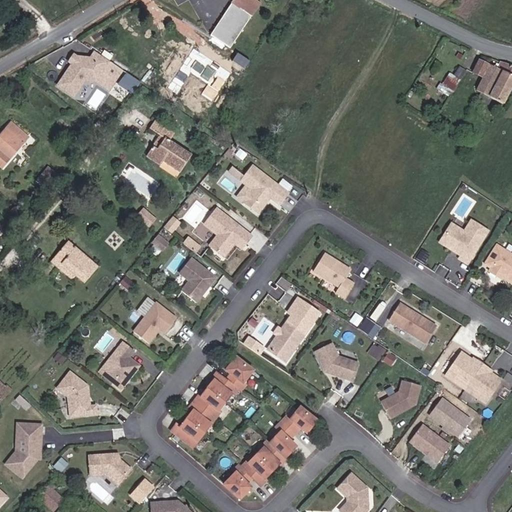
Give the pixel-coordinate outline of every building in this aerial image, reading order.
[(232,45),(262,0),(261,0),(233,0),(212,32),(232,45)] [(76,59),(80,53),(71,47),(68,53),(76,59)] [(90,78),(101,80),(114,59),(98,49),(94,55),(80,53),(76,59),(60,79),(76,91),(90,78)] [(480,74),(511,88),(511,65),(510,64),(507,71),(485,62),(480,74)] [(450,96),(462,80),(451,71),(439,87),(450,96)] [(501,98),(511,103),(511,100),(511,88),(480,74),(474,86),(491,94),(501,98)] [(487,101),(498,105),(501,98),(491,94),(487,101)] [(105,129),(110,123),(105,119),(100,125),(105,129)] [(3,135),(21,150),(33,134),(17,120),(3,135)] [(185,174),(196,156),(175,142),(180,134),(161,121),(155,129),(165,135),(171,139),(163,150),(157,146),(150,155),(166,166),(168,163),(185,174)] [(0,158),(8,165),(21,150),(3,135),(0,137),(0,158)] [(157,146),(163,150),(171,139),(165,135),(157,146)] [(256,164),(244,180),(256,188),(255,190),(247,200),(262,212),(271,201),(270,197),(272,195),(283,204),(292,192),(256,164)] [(61,170),(55,165),(44,177),(50,182),(61,170)] [(56,187),(66,175),(61,170),(50,182),(56,187)] [(237,195),(243,185),(238,182),(232,192),(237,195)] [(247,200),(255,190),(249,185),(241,196),(247,200)] [(146,206),(137,215),(150,227),(158,218),(146,206)] [(221,208),(208,223),(222,234),(214,245),(227,256),(238,242),(241,239),(248,244),(255,235),(221,208)] [(455,227),(446,239),(467,254),(465,258),(472,263),(494,231),(478,220),(471,231),(467,236),(455,227)] [(175,222),(170,228),(180,236),(185,229),(175,222)] [(459,222),(455,227),(467,236),(471,231),(459,222)] [(158,242),(167,250),(172,244),(162,236),(158,242)] [(245,248),(248,244),(241,239),(238,242),(245,248)] [(105,265),(76,241),(58,261),(66,268),(70,263),(92,282),(105,265)] [(197,242),(192,247),(210,262),(215,256),(197,242)] [(511,253),(497,244),(485,263),(491,267),(489,270),(498,276),(500,273),(504,275),(511,280),(511,253)] [(328,255),(316,273),(341,290),(337,295),(346,300),(356,286),(348,280),(353,272),(342,264),(343,262),(339,259),(337,261),(328,255)] [(195,259),(184,273),(195,282),(186,292),(200,302),(206,295),(205,294),(207,291),(208,292),(220,279),(195,259)] [(296,316),(272,351),(289,363),(322,314),(302,300),(293,314),(296,316)] [(167,333),(179,318),(159,302),(135,330),(150,343),(162,329),(167,333)] [(402,306),(392,322),(430,345),(440,328),(402,306)] [(251,339),(247,346),(257,352),(261,345),(251,339)] [(125,343),(113,358),(114,361),(109,367),(113,370),(109,374),(117,381),(115,384),(123,390),(128,384),(127,382),(129,379),(131,379),(142,367),(131,358),(136,352),(125,343)] [(335,345),(319,353),(329,373),(332,374),(334,372),(336,373),(337,376),(357,382),(363,364),(341,357),(335,345)] [(478,363),(464,354),(449,378),(490,405),(505,382),(493,374),(495,371),(480,361),(478,363)] [(253,369),(236,356),(226,369),(231,372),(226,378),(216,371),(211,377),(213,379),(200,395),(198,393),(188,406),(192,409),(180,425),(176,422),(171,428),(193,445),(198,438),(196,437),(208,421),(210,423),(216,416),(212,413),(229,391),(233,394),(237,388),(240,390),(245,384),(243,382),(253,369)] [(101,372),(115,384),(117,381),(109,374),(113,370),(109,367),(114,361),(113,358),(101,372)] [(74,373),(61,389),(70,397),(75,422),(101,417),(99,408),(95,409),(94,401),(92,399),(90,394),(92,392),(91,387),(74,373)] [(402,395),(384,405),(393,422),(406,414),(406,412),(410,410),(413,411),(418,408),(423,389),(406,384),(402,395)] [(0,393),(0,404),(1,405),(14,391),(7,386),(0,393)] [(473,423),(445,401),(432,416),(448,428),(452,432),(461,439),(473,423)] [(316,420),(299,407),(289,420),(285,417),(274,428),(276,430),(240,467),(238,465),(232,471),(234,473),(222,485),(238,500),(250,488),(245,484),(250,478),(259,487),(265,481),(263,479),(278,464),(279,466),(285,460),(283,458),(295,447),(288,440),(299,429),(306,433),(316,420)] [(27,478),(41,459),(41,450),(44,450),(46,426),(32,424),(31,440),(21,439),(20,452),(10,466),(27,478)] [(31,440),(32,424),(22,424),(21,439),(31,440)] [(424,427),(412,442),(440,464),(452,448),(424,427)] [(115,454),(91,456),(92,476),(108,475),(119,485),(133,470),(115,454)] [(60,471),(67,465),(61,459),(55,465),(60,471)] [(140,504),(155,486),(145,477),(129,494),(140,504)] [(367,511),(366,492),(351,478),(338,493),(347,500),(348,502),(349,502),(350,507),(347,508),(343,511),(367,511)] [(57,506),(67,496),(54,483),(43,494),(57,506)]
